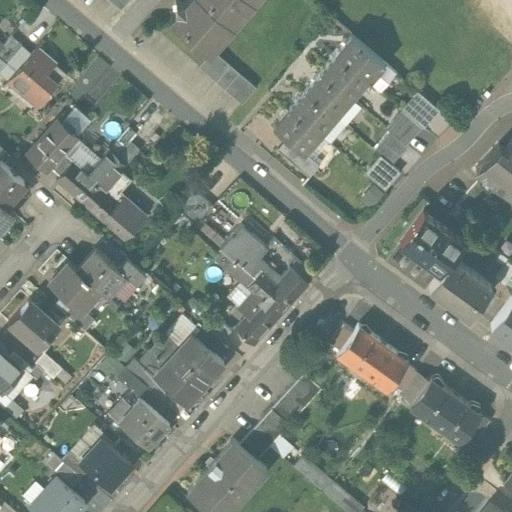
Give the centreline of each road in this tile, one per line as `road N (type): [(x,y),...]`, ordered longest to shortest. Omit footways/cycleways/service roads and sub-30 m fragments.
road 1 (residential): [(55,0),(347,257)]
road 2 (residential): [(127,511),(347,257)]
road 3 (residential): [(347,257),(417,178),(511,104)]
road 4 (residential): [(347,257),(511,384)]
